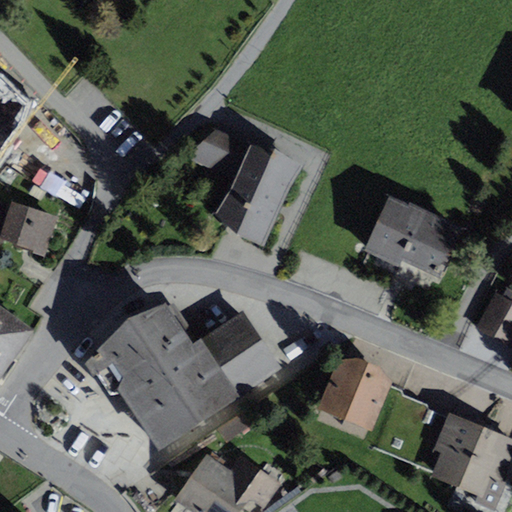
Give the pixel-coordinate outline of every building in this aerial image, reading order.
[(0,80),(0,137),(19,145),(32,111),(0,80)] [(249,145),(216,130),(187,156),(233,177),(230,187),(209,218),(265,246),(302,167),(277,149),(249,145)] [(408,205),(389,196),(364,251),(399,267),(401,261),(407,263),(440,279),(464,228),(409,203),(408,205)] [(58,217),(12,201),(10,205),(0,201),(0,240),(45,256),(58,217)] [(511,301),(496,293),(477,329),(511,347),(511,301)] [(129,318),(86,360),(110,395),(119,392),(124,399),(159,452),(239,397),(200,340),(194,344),(167,304),(129,318)] [(0,377),(34,330),(0,306),(0,377)] [(200,340),(239,397),(282,367),(243,311),(200,340)] [(340,360),(318,409),(370,432),(391,386),(392,384),(379,366),(368,361),(360,357),(340,360)] [(365,444),(433,471),(441,452),(434,449),(447,417),(429,411),(426,405),(403,396),(401,391),(391,386),(370,432),(365,444)] [(483,497),(492,476),(503,480),(511,458),(511,439),(482,427),(449,413),(447,417),(434,449),(441,452),(433,471),(431,476),(483,497)] [(230,470),(206,455),(192,477),(175,501),(187,508),(183,511),(240,511),(249,498),(266,509),(282,484),(240,456),(230,470)]
